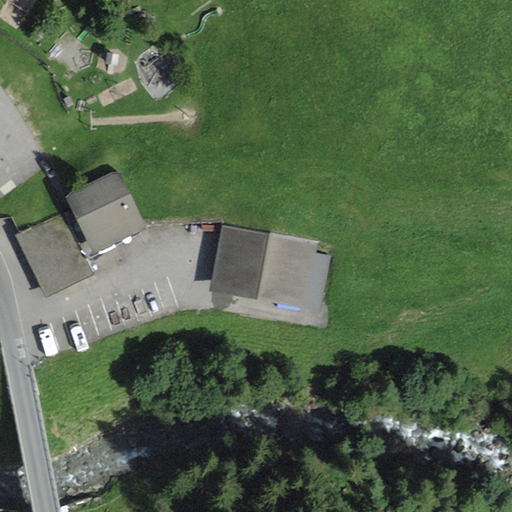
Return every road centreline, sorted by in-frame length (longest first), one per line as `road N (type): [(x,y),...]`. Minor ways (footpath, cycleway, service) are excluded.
road 1 (unclassified): [(0,300),(43,511)]
road 2 (unknown): [(10,345),(207,260)]
